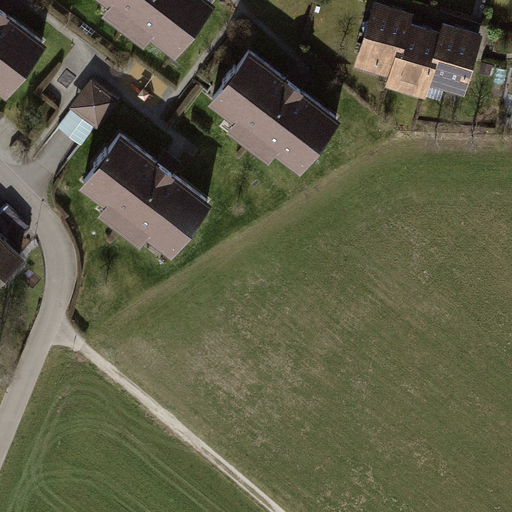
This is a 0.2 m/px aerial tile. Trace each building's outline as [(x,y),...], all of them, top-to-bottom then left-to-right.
[(106,0),(102,7),(142,38),(149,29),(173,46),(208,0),(106,0)] [(413,7),(390,0),(373,0),(356,62),(387,70),(384,80),(427,92),(430,80),(466,90),(483,28),(443,17),(441,25),(411,16),(413,7)] [(44,38),(0,4),(0,86),(4,89),(44,38)] [(335,113),(247,45),(209,93),(234,113),(227,122),(269,155),(276,146),(297,162),(335,113)] [(119,97),(93,75),(71,102),(98,123),(119,97)] [(87,140),(97,123),(72,108),(62,125),(87,140)] [(210,198),(122,129),(82,181),(103,198),(97,206),(139,239),(146,229),(171,249),(210,198)] [(0,276),(21,254),(0,234),(0,276)]
